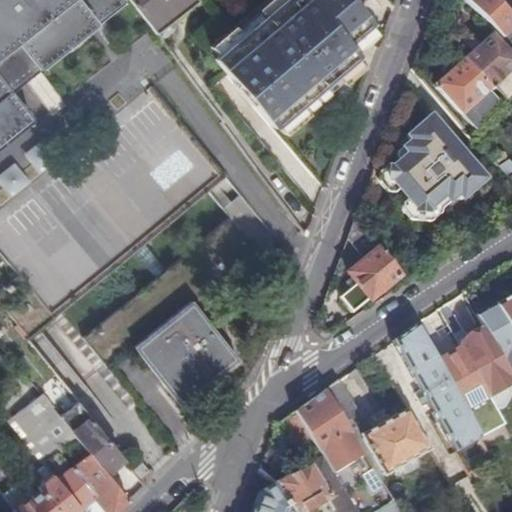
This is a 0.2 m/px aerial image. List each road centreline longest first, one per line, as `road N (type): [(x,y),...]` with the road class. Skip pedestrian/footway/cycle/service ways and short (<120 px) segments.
road 1 (unclassified): [(421,0),(320,275),(258,397)]
road 2 (residential): [(258,397),(511,235)]
road 3 (residential): [(143,511),(258,397)]
road 4 (residential): [(217,511),(258,397)]
